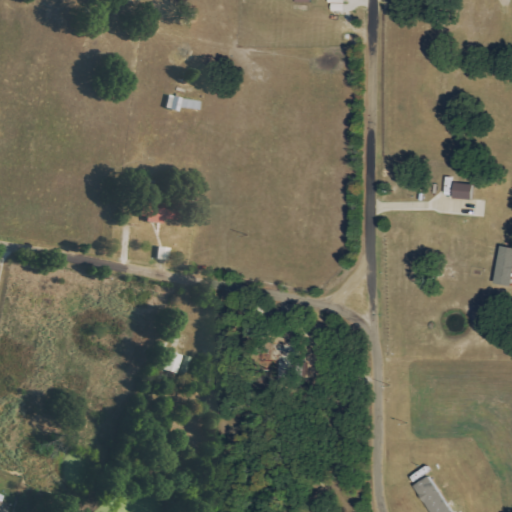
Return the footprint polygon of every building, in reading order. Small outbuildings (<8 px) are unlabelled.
[(476,184),(457,183),(456,198),(475,199),(476,184)] [(142,220),(165,222),(165,219),(177,220),(178,209),(172,208),(173,200),(156,198),(157,189),(145,188),(142,220)] [(172,248),(160,246),(158,259),(170,260),(172,248)] [(511,286),(511,247),(502,246),(499,285),(511,286)] [(178,374),(184,356),(170,351),(164,370),(178,374)] [(454,511),(433,476),(417,485),(433,511),(454,511)] [(4,496),(0,494),(0,511),(6,511),(9,504),(2,502),(4,496)]
